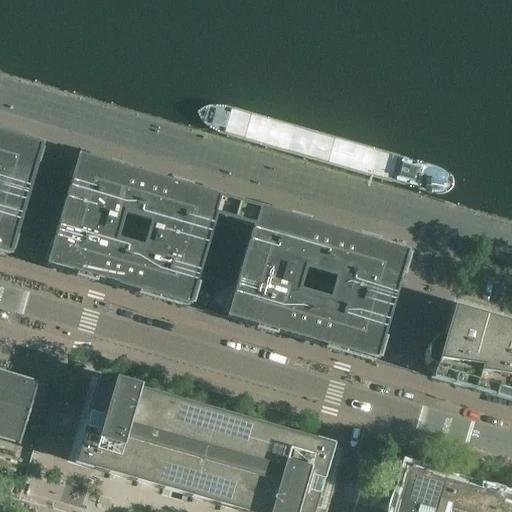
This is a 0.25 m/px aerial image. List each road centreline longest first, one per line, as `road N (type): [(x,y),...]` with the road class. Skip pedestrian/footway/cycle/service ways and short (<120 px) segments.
road 1 (tertiary): [(0,298),(511,442)]
road 2 (unknown): [(43,460),(38,446),(63,385),(350,475)]
